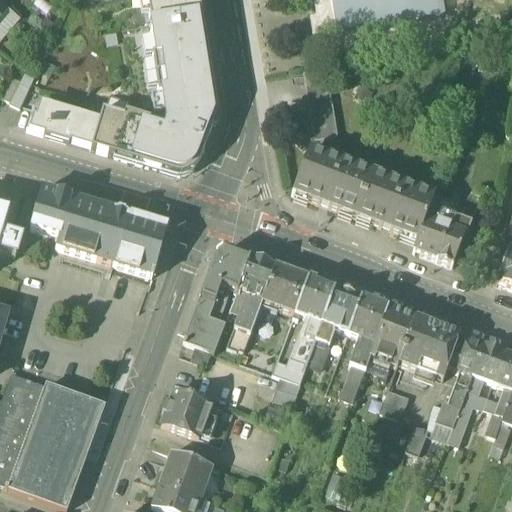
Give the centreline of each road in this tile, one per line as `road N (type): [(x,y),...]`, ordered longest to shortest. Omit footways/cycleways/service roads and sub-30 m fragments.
road 1 (tertiary): [(97,511),(209,216)]
road 2 (tertiary): [(287,245),(511,328)]
road 3 (tertiary): [(0,156),(209,216)]
road 4 (tertiary): [(287,245),(264,194),(244,110)]
road 5 (track): [(511,182),(478,316)]
